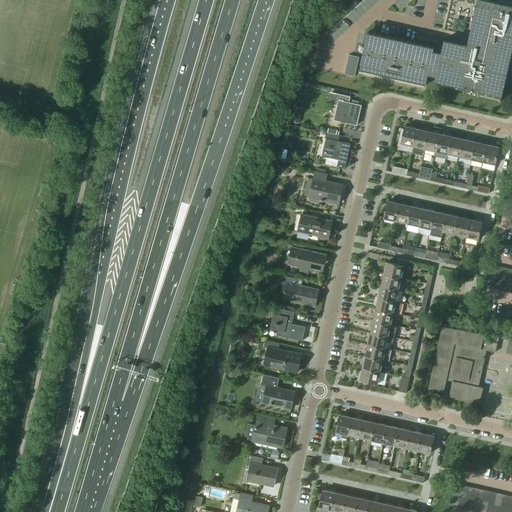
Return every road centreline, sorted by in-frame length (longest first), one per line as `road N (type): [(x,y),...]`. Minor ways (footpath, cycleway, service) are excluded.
road 1 (motorway): [(206,0),(71,461)]
road 2 (motorway): [(172,0),(102,274),(71,461)]
road 3 (motorway): [(116,397),(166,296),(267,0)]
road 4 (residential): [(314,390),(378,109),(398,104),(511,129)]
road 5 (motorway): [(116,397),(232,0)]
road 6 (residential): [(314,390),(511,433)]
road 7 (residential): [(287,511),(314,390)]
